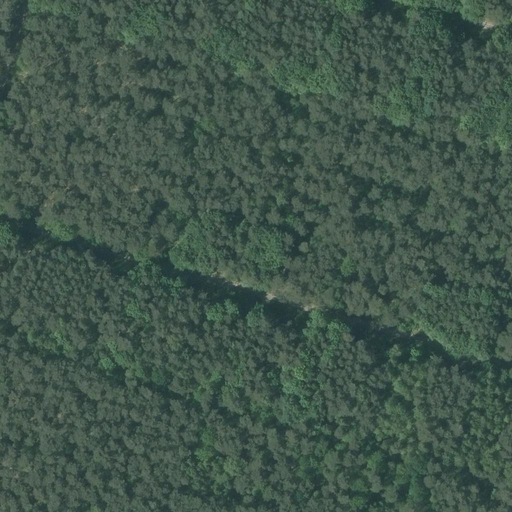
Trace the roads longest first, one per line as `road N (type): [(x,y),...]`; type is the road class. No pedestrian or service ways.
road 1 (unclassified): [(0,219),(511,367)]
road 2 (unclassified): [(511,34),(390,0)]
